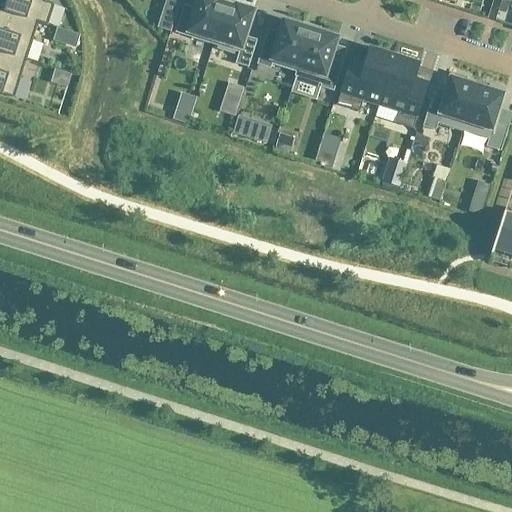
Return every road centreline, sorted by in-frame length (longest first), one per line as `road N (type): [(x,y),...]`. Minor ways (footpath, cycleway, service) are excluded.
road 1 (primary): [(495,389),(0,231)]
road 2 (residential): [(511,68),(365,25)]
